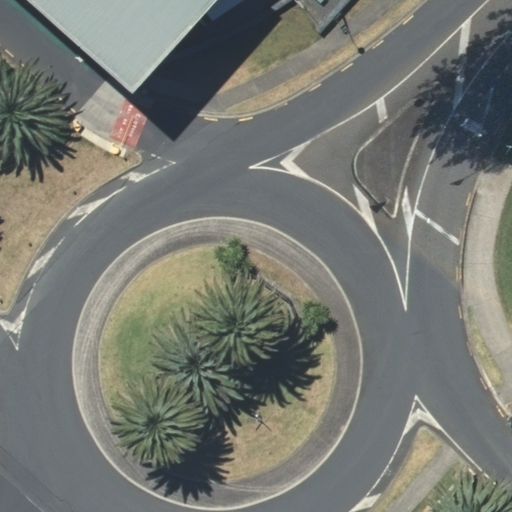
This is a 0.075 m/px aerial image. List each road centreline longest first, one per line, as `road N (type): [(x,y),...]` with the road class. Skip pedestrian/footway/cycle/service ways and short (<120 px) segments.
road 1 (residential): [(96,511),(44,451),(27,401),(25,340),(42,281),(78,231),(127,195),(221,174)]
road 2 (residential): [(511,42),(475,100),(405,350)]
road 3 (residential): [(221,174),(495,0)]
road 4 (residential): [(221,174),(276,184),(325,209),(366,247),(393,296),(405,350)]
road 5 (residential): [(405,350),(400,410),(377,465),(335,511)]
